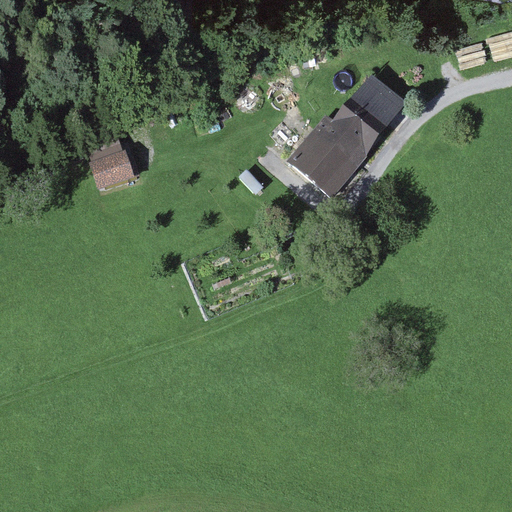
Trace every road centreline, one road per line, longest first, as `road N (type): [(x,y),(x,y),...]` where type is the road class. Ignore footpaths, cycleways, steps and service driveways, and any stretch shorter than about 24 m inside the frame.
road 1 (track): [(0,405),(326,283),(351,248),(352,209)]
road 2 (track): [(511,77),(443,101),(352,209)]
